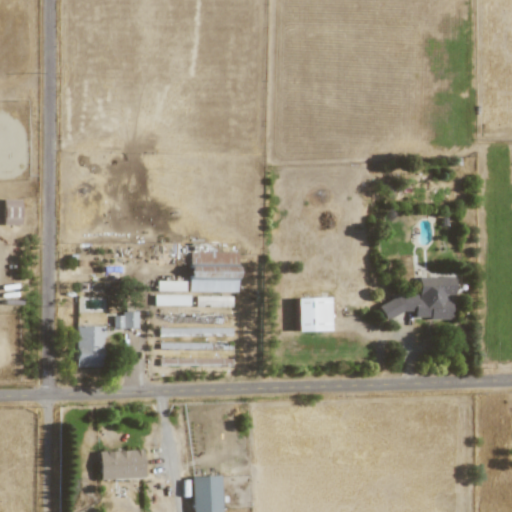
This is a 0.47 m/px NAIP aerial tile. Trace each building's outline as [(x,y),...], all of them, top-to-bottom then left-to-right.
[(0,225),(18,225),(18,199),(0,199),(0,225)] [(235,292),(235,252),(187,252),(187,291),(235,292)] [(416,277),(416,294),(400,294),(375,305),(382,320),(402,311),(409,311),(412,317),(426,317),(427,319),(448,319),(448,295),(451,295),(451,276),(416,277)] [(183,280),(155,280),(155,291),(183,291),(183,280)] [(187,294),(152,294),(152,305),(187,305),(187,294)] [(193,305),(229,306),(230,296),(194,295),(193,305)] [(327,330),(326,297),(292,298),(293,331),(327,330)] [(135,328),(136,313),(112,313),(111,327),(135,328)] [(101,326),(74,325),(73,366),(100,366),(101,326)] [(95,451),(96,479),(141,477),(140,450),(95,451)] [(188,511),(218,511),(217,475),(188,476),(188,511)]
